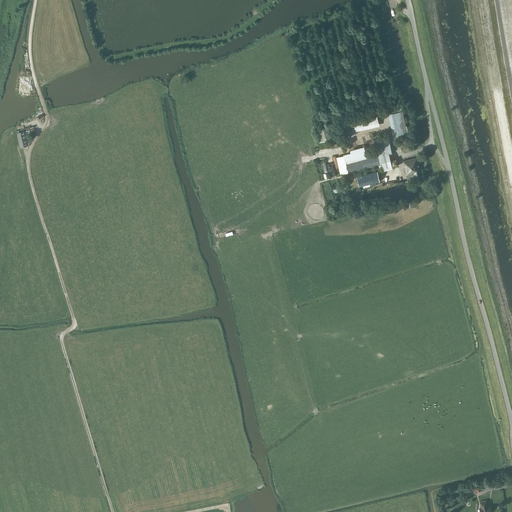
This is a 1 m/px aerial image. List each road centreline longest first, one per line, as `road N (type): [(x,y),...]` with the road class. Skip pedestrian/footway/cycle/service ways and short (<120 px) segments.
road 1 (track): [(36,0),(30,51),(48,119),(29,164),(75,325),(64,345),(112,511)]
road 2 (tertiary): [(511,420),(407,0)]
